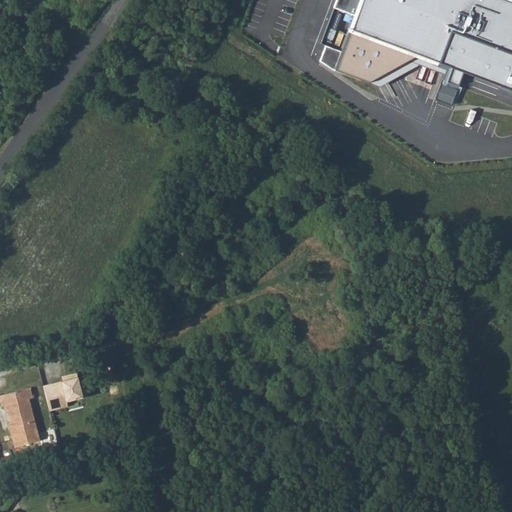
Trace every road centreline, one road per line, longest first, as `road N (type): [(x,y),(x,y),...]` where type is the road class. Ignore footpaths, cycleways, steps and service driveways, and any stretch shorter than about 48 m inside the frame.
road 1 (track): [(54,350),(392,247)]
road 2 (unclassified): [(0,172),(124,0)]
